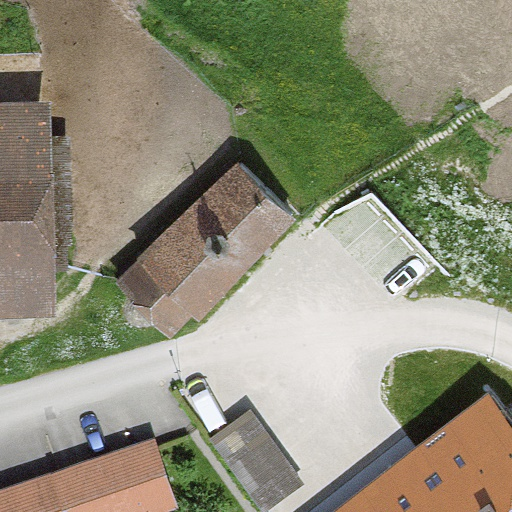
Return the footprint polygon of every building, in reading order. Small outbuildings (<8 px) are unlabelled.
[(0,312),(49,311),(43,112),(0,113),(0,312)] [(236,157),(134,258),(138,262),(118,282),(143,307),(165,329),(186,309),(196,318),(242,273),(297,218),(236,157)] [(511,511),(511,420),(475,375),(303,511),(511,511)] [(252,412),(212,440),(262,511),(264,511),(303,485),(252,412)] [(156,433),(58,466),(72,511),(151,511),(179,503),(156,433)] [(0,511),(72,511),(58,466),(0,484),(0,511)]
